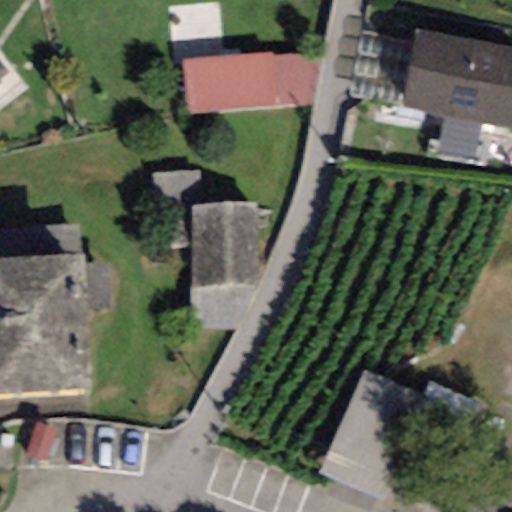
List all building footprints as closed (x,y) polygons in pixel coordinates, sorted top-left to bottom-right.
[(511,56),(414,43),(402,121),(511,137),(511,56)] [(317,53),(181,66),(190,117),(309,109),(317,53)] [(255,213),(191,215),(193,294),(258,292),(255,213)] [(81,275),(0,279),(0,409),(89,404),(81,275)] [(423,401),(360,374),(313,481),(383,511),(421,423),(470,444),(486,409),(430,385),(423,401)]
